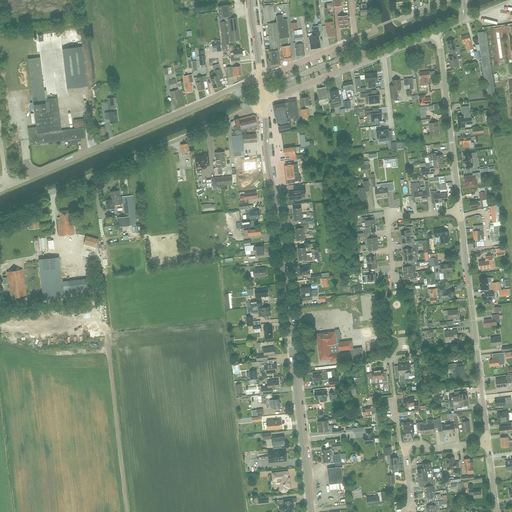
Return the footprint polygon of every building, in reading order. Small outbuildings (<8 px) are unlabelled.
[(273,5),(273,3),(262,4),(262,6),(263,6),(265,24),(269,23),(272,49),(268,49),(270,59),(268,59),(269,67),(280,65),(278,48),(279,48),(276,22),(275,22),(273,5)] [(361,15),(369,14),(368,8),(367,9),(366,4),(362,5),(362,9),(360,9),(361,15)] [(218,7),(220,17),(219,17),(219,25),(220,25),(222,45),(229,44),(228,41),(230,41),(230,44),(236,43),(235,40),(239,40),(237,17),(230,18),(230,16),(233,16),(231,5),(218,7)] [(288,38),(289,38),(287,19),(283,20),(282,15),(276,16),(279,39),(280,39),(288,38)] [(348,26),(349,25),(349,23),(348,22),(347,22),(347,16),(339,17),(340,28),(348,27),(348,26)] [(334,37),(334,36),(333,22),(325,23),(326,31),(327,31),(328,36),(329,36),(329,38),(334,37)] [(480,50),(483,67),(481,67),(481,69),(482,69),(482,70),(483,69),(485,80),(487,97),(496,96),(493,78),(491,65),(508,63),(504,38),(505,38),(509,63),(511,62),(511,24),(484,29),(484,32),(478,32),(480,44),(475,45),(477,51),(474,52),(476,60),(481,59),(479,51),(480,50)] [(316,28),(313,29),(312,29),(314,36),(309,37),(311,48),(320,47),(317,36),(320,35),(318,25),(316,26),(316,28)] [(297,55),(305,54),(303,35),(298,35),(298,34),(297,34),(297,31),(294,31),(296,44),(295,44),(297,55)] [(470,50),(473,49),(469,35),(461,37),(463,44),(465,44),(467,50),(467,51),(468,54),(471,53),(470,50)] [(288,38),(280,39),(283,60),(292,59),(291,46),(289,46),(288,38)] [(454,40),(448,41),(449,46),(448,46),(450,53),(453,52),(454,56),(449,57),(450,61),(451,61),(452,68),(459,66),(456,55),(461,54),(459,47),(456,48),(454,40)] [(67,88),(87,86),(82,46),(77,47),(76,43),(67,44),(67,48),(62,49),(67,88)] [(221,51),(220,43),(212,44),(212,48),(216,48),(217,52),(221,51)] [(234,58),(243,57),(242,50),(233,51),(233,54),(230,55),(231,62),(234,61),(234,58)] [(57,98),(45,99),(40,58),(28,59),(36,127),(28,128),(30,145),(69,140),(70,142),(70,143),(71,144),(73,145),(74,145),(76,144),(77,144),(77,143),(78,142),(78,141),(81,141),(81,139),(85,138),(84,128),(61,131),(57,98)] [(213,66),(214,71),(216,76),(210,77),(213,88),(221,86),(219,79),(223,78),(220,69),(219,64),(213,66)] [(233,67),(231,67),(226,67),(227,77),(233,76),(232,72),(234,72),(234,76),(241,75),(240,66),(233,67)] [(427,78),(430,77),(429,71),(420,73),(421,82),(427,81),(427,78)] [(377,73),(372,74),(372,73),(370,73),(370,74),(366,74),(366,82),(368,82),(369,88),(376,87),(375,81),(378,81),(377,73)] [(192,92),(190,83),(193,82),(192,75),(189,75),(184,76),(184,82),(187,93),(192,92)] [(195,86),(197,85),(198,90),(204,89),(202,77),(197,78),(194,78),(195,86)] [(414,83),(413,78),(404,79),(405,89),(410,88),(410,90),(414,89),(413,83),(414,83)] [(170,89),(177,87),(175,79),(169,81),(169,84),(170,89)] [(393,81),(394,87),(390,88),(391,98),(397,97),(397,90),(401,90),(400,80),(393,81)] [(352,87),(353,86),(352,82),(343,84),(344,88),(345,88),(346,92),(350,91),(351,96),(354,95),(352,87)] [(320,101),(328,99),(325,87),(317,89),(320,101)] [(170,92),(172,97),(174,105),(181,103),(177,90),(170,92)] [(341,103),(338,90),(330,92),(333,105),(341,103)] [(371,92),(361,94),(361,98),(366,97),(369,97),(370,104),(380,103),(380,100),(380,99),(380,97),(379,96),(379,95),(377,95),(372,96),(371,92)] [(420,105),(431,103),(430,97),(425,98),(425,95),(419,96),(420,105)] [(306,108),(310,107),(309,105),(308,99),(308,97),(302,98),(303,106),(306,106),(306,108)] [(285,103),(274,105),(278,123),(280,123),(281,127),(279,127),(280,133),(292,130),(290,120),(300,118),(296,101),(295,100),(292,104),(290,103),(285,104),(285,103)] [(374,110),(365,111),(365,115),(371,114),(372,122),(382,120),(382,118),(383,117),(382,115),(382,114),(381,113),(374,114),(374,110)] [(110,121),(117,121),(116,112),(109,112),(110,121)] [(465,128),(465,124),(473,123),(473,117),(467,117),(467,115),(464,116),(458,116),(459,128),(465,128)] [(74,128),(84,127),(83,118),(73,120),(74,128)] [(242,133),(242,135),(245,132),(248,132),(255,130),(257,129),(256,126),(254,118),(240,121),(241,130),(242,133)] [(431,134),(439,133),(438,122),(429,123),(431,134)] [(389,129),(376,131),(377,132),(376,132),(377,137),(377,139),(385,139),(385,141),(393,140),(392,131),(389,131),(389,129)] [(256,141),(256,134),(255,130),(248,132),(245,132),(242,135),(232,136),(234,153),(244,151),(243,142),(246,142),(256,141)] [(305,134),(300,135),(301,147),(309,146),(309,141),(305,142),(305,134)] [(472,143),(471,143),(471,138),(460,138),(461,144),(464,144),(464,148),(469,147),(469,148),(471,148),(472,148),(473,147),(474,146),(474,145),(473,144),(473,143),(472,143)] [(186,152),(189,152),(187,144),(180,145),(182,153),(182,156),(187,155),(186,152)] [(295,148),(284,149),(285,156),(291,155),(292,160),(305,158),(304,154),(296,156),(295,148)] [(221,167),(225,167),(224,152),(215,153),(216,168),(217,168),(217,170),(218,170),(218,174),(222,174),(221,167)] [(430,154),(422,155),(422,158),(429,158),(430,163),(443,161),(442,155),(437,156),(437,153),(430,154)] [(464,159),(463,159),(464,163),(465,163),(465,167),(471,167),(471,170),(477,169),(477,166),(473,166),(472,158),(476,158),(475,153),(464,155),(464,159)] [(203,169),(205,169),(206,167),(206,166),(209,166),(208,154),(202,154),(202,156),(201,156),(197,156),(196,157),(195,158),(196,163),(197,163),(198,164),(201,164),(201,165),(201,167),(203,169)] [(392,159),(384,160),(384,164),(392,163),(393,167),(398,166),(397,158),(392,159)] [(256,170),(255,162),(248,162),(243,162),(244,172),(249,171),(249,170),(256,170)] [(301,181),(301,180),(301,179),(300,179),(300,176),(299,176),(297,164),(286,166),(288,184),(295,183),(295,181),(299,181),(300,181),(301,181)] [(473,177),(465,178),(466,181),(465,182),(465,184),(466,184),(467,188),(473,187),(473,186),(476,185),(475,179),(480,178),(479,173),(473,174),(473,177)] [(212,186),(233,184),(232,176),(211,178),(212,186)] [(366,191),(370,191),(369,181),(363,182),(364,188),(358,189),(359,201),(367,200),(366,191)] [(420,188),(422,201),(428,200),(427,190),(426,191),(426,189),(429,189),(428,181),(425,181),(426,188),(420,188)] [(420,186),(411,187),(412,195),(415,195),(416,201),(422,201),(420,188),(420,186)] [(290,201),(295,200),(296,201),(300,200),(300,199),(305,199),(304,193),(305,193),(304,187),(294,188),(295,193),(289,193),(290,201)] [(110,192),(111,199),(106,200),(107,209),(115,208),(114,205),(121,204),(123,203),(124,214),(125,217),(117,218),(118,227),(136,225),(135,213),(133,195),(122,197),(121,197),(121,199),(120,199),(120,198),(119,191),(110,192)] [(435,203),(442,202),(441,193),(437,194),(437,191),(431,192),(432,199),(435,199),(435,203)] [(481,201),(487,199),(486,191),(479,192),(481,201)] [(245,193),(245,196),(240,197),(241,200),(246,200),(257,198),(256,192),(245,193)] [(498,205),(490,206),(492,223),(490,223),(492,242),(499,241),(497,225),(501,225),(500,219),(498,205)] [(59,236),(74,235),(72,219),(71,219),(71,215),(69,215),(68,211),(60,212),(60,218),(57,218),(59,236)] [(247,219),(251,219),(259,218),(259,211),(250,212),(246,213),(247,216),(247,219)] [(365,221),(366,227),(375,225),(375,219),(369,220),(368,217),(362,218),(362,221),(365,221)] [(299,225),(300,228),(296,228),(296,235),(304,234),(304,229),(309,229),(308,224),(299,225)] [(364,231),(364,236),(371,235),(370,232),(376,231),(375,225),(366,227),(366,230),(365,230),(364,231)] [(401,231),(401,237),(411,236),(415,236),(415,234),(414,233),(413,232),(413,227),(406,228),(407,230),(401,231)] [(435,237),(437,236),(440,236),(441,243),(449,242),(448,231),(442,232),(441,229),(436,230),(434,230),(435,237)] [(474,231),(474,235),(475,240),(480,239),(481,241),(484,241),(483,230),(480,230),(474,231)] [(371,235),(364,236),(364,239),(367,239),(368,245),(378,244),(377,238),(371,238),(371,235)] [(418,241),(414,242),(414,239),(411,239),(411,236),(401,237),(402,243),(408,243),(408,246),(419,244),(418,241)] [(86,238),(83,244),(95,248),(97,242),(86,238)] [(366,249),(366,251),(363,251),(363,254),(370,254),(369,250),(378,249),(378,244),(368,245),(369,248),(366,249)] [(403,249),(403,255),(415,254),(416,254),(415,250),(415,248),(419,247),(419,244),(408,246),(409,248),(403,249)] [(258,255),(264,254),(263,246),(257,247),(254,247),(254,245),(250,246),(245,246),(245,251),(251,251),(254,251),(257,251),(258,255)] [(307,254),(298,255),(299,261),(307,260),(307,261),(313,261),(313,257),(312,257),(312,256),(315,255),(315,252),(312,253),(307,254)] [(370,254),(363,254),(360,255),(360,257),(364,256),(364,259),(367,259),(367,263),(377,262),(376,256),(370,257),(370,254)] [(415,254),(403,255),(404,261),(410,260),(410,263),(415,263),(417,263),(417,259),(414,260),(413,257),(414,257),(415,256),(415,254)] [(489,260),(494,260),(493,256),(486,256),(487,261),(479,262),(480,269),(490,268),(489,260)] [(63,297),(59,257),(39,259),(43,300),(63,297)] [(362,270),(362,273),(369,272),(368,269),(378,268),(377,262),(367,263),(368,269),(362,270)] [(403,267),(404,273),(416,272),(415,266),(415,263),(410,263),(409,264),(409,267),(403,267)] [(442,272),(444,272),(444,278),(450,277),(450,271),(453,271),(452,268),(453,268),(454,268),(453,265),(452,265),(452,264),(441,265),(442,272)] [(254,277),(266,276),(265,268),(255,269),(255,266),(249,267),(250,272),(254,272),(254,277)] [(309,269),(311,269),(311,266),(304,266),(305,268),(300,269),(301,275),(301,276),(302,277),(303,277),(304,277),(305,276),(305,275),(305,274),(309,273),(309,269)] [(26,295),(22,270),(7,272),(11,297),(26,295)] [(369,275),(369,272),(362,273),(362,276),(366,275),(366,282),(376,281),(375,274),(369,275)] [(417,278),(417,277),(418,276),(418,273),(417,272),(416,272),(404,273),(404,279),(411,279),(411,281),(417,280),(417,278)] [(68,278),(68,281),(69,291),(87,289),(86,278),(79,279),(78,277),(68,278)] [(493,278),(491,278),(486,278),(480,278),(481,287),(484,287),(484,289),(489,288),(488,282),(494,282),(493,278)] [(436,298),(436,295),(438,295),(438,293),(439,293),(439,299),(451,298),(451,292),(445,292),(445,287),(438,288),(439,291),(438,291),(437,289),(428,289),(429,293),(431,292),(432,298),(435,298),(436,298)] [(316,290),(311,291),(311,288),(302,289),(301,289),(301,293),(302,293),(303,298),(309,297),(312,296),(317,296),(316,290)] [(261,296),(268,295),(267,289),(260,290),(260,289),(255,290),(256,298),(261,297),(261,296)] [(492,298),(495,298),(494,292),(488,293),(488,296),(482,297),(483,303),(493,302),(492,298)] [(82,310),(86,319),(94,315),(91,307),(82,310)] [(266,317),(266,316),(271,316),(270,307),(262,308),(258,309),(259,315),(259,317),(263,316),(263,317),(264,317),(266,317)] [(444,311),(445,316),(445,318),(449,318),(449,319),(458,318),(457,310),(448,311),(444,311)] [(484,320),(485,326),(500,324),(499,314),(492,315),(492,319),(484,320)] [(247,326),(253,326),(254,333),(262,332),(261,324),(253,325),(252,316),(246,317),(247,326)] [(265,338),(273,337),(272,331),(272,326),(264,327),(265,338)] [(454,338),(457,338),(456,330),(453,330),(453,331),(449,331),(445,331),(447,343),(454,342),(454,338)] [(354,359),(354,357),(353,353),(356,353),(356,358),(364,357),(362,340),(354,341),(355,346),(352,346),(352,341),(337,343),(335,332),(317,334),(320,360),(331,359),(331,362),(350,360),(354,359)] [(492,345),(502,344),(501,336),(497,337),(497,338),(491,338),(492,345)] [(264,348),(265,355),(256,356),(257,361),(261,360),(261,361),(268,360),(268,359),(267,356),(275,355),(274,347),(264,348)] [(504,365),(504,362),(505,362),(504,354),(498,354),(498,357),(494,358),(494,359),(489,360),(490,367),(499,366),(499,365),(504,365)] [(268,360),(261,361),(261,366),(265,365),(266,374),(277,372),(276,364),(268,365),(268,362),(268,360)] [(405,365),(404,365),(405,374),(409,374),(409,377),(414,376),(414,370),(411,371),(410,364),(409,364),(409,363),(405,364),(405,365)] [(405,374),(404,365),(403,365),(403,364),(399,365),(399,366),(398,366),(399,372),(396,373),(397,378),(402,377),(402,375),(405,374)] [(457,378),(466,377),(464,366),(457,366),(457,364),(447,365),(448,368),(450,370),(454,369),(454,373),(457,372),(457,378)] [(257,378),(257,370),(249,371),(250,379),(257,378)] [(389,377),(387,377),(387,376),(384,376),(383,370),(378,371),(379,380),(382,379),(383,382),(388,382),(388,381),(390,381),(389,377)] [(434,378),(434,376),(433,370),(424,371),(425,379),(434,378)] [(379,380),(378,371),(372,371),(372,378),(369,378),(370,384),(379,383),(379,380)] [(328,372),(321,373),(313,374),(314,381),(322,380),(322,379),(326,379),(326,380),(329,379),(328,372)] [(506,383),(511,383),(511,379),(506,380),(506,378),(502,378),(502,379),(496,380),(497,387),(507,386),(506,383)] [(260,387),(260,395),(272,394),(272,389),(279,388),(278,380),(268,381),(268,386),(260,387)] [(327,401),(326,397),(327,397),(326,391),(315,392),(315,398),(320,398),(320,401),(327,401)] [(453,395),(454,401),(468,399),(467,393),(461,394),(461,391),(455,392),(455,394),(453,395)] [(259,402),(262,402),(262,404),(266,403),(265,396),(261,396),(258,396),(259,402)] [(376,396),(377,400),(372,400),(373,407),(371,408),(362,408),(363,416),(367,415),(367,417),(372,416),(371,414),(375,414),(375,413),(379,413),(377,400),(378,400),(378,396),(376,396)] [(404,400),(404,403),(404,407),(415,406),(415,409),(419,409),(418,402),(414,402),(414,397),(411,398),(411,399),(404,400)] [(496,406),(505,405),(504,398),(495,399),(496,406)] [(271,409),(275,409),(280,408),(281,408),(281,403),(280,403),(279,399),(269,400),(270,407),(271,407),(271,409)] [(468,399),(454,401),(454,407),(456,407),(457,409),(463,409),(463,406),(469,405),(468,399)] [(498,421),(509,420),(508,411),(505,412),(505,413),(497,414),(498,421)] [(463,432),(470,431),(469,421),(465,421),(465,418),(459,418),(460,422),(462,422),(463,432)] [(438,428),(438,425),(437,419),(433,420),(433,421),(430,421),(431,424),(427,424),(428,433),(435,433),(434,428),(438,428)] [(268,430),(282,428),(281,420),(274,421),(274,420),(267,421),(268,430)] [(410,433),(414,432),(413,422),(408,423),(404,423),(405,433),(410,433)] [(428,433),(427,424),(424,425),(423,422),(417,423),(418,430),(421,430),(422,434),(428,433)] [(366,436),(364,436),(364,444),(374,443),(374,435),(373,435),(372,430),(366,431),(366,436)] [(284,443),(285,443),(284,436),(272,437),(273,444),(277,444),(278,448),(282,448),(282,446),(285,445),(284,443)] [(511,440),(509,441),(508,437),(501,438),(502,447),(509,447),(509,446),(511,445),(511,440)] [(269,451),(270,462),(287,460),(286,451),(275,452),(275,451),(269,451)] [(336,463),(342,462),(341,454),(334,454),(334,455),(323,456),(323,462),(327,462),(327,463),(334,462),(336,463)] [(391,455),(387,456),(387,461),(389,461),(389,465),(391,465),(398,464),(398,463),(399,462),(398,458),(397,458),(397,457),(391,458),(391,455)] [(458,462),(455,462),(455,463),(454,463),(454,457),(446,458),(448,469),(455,469),(455,468),(459,468),(458,462)] [(473,467),(473,463),(472,462),(470,463),(469,458),(464,459),(465,463),(462,464),(463,468),(465,468),(465,471),(466,474),(473,473),(473,471),(473,468),(473,467)] [(342,467),(342,462),(336,463),(335,464),(335,467),(327,468),(329,484),(330,490),(337,490),(336,483),(344,482),(342,467)] [(421,464),(422,468),(417,469),(418,475),(428,474),(427,471),(432,471),(431,463),(428,463),(421,464)] [(398,464),(391,465),(389,466),(389,470),(392,470),(392,475),(389,475),(390,483),(395,482),(394,475),(395,475),(395,472),(398,472),(398,468),(398,464)] [(280,489),(281,490),(283,492),(286,492),(288,490),(288,488),(290,488),(290,486),(289,486),(289,484),(290,484),(290,483),(288,482),(288,480),(286,478),(286,476),(283,477),(283,472),(273,473),(273,481),(280,480),(281,486),(282,486),(280,488),(280,489)] [(428,474),(418,475),(418,481),(424,480),(425,484),(435,482),(436,482),(435,479),(431,480),(430,474),(428,474)] [(435,482),(425,484),(425,486),(424,486),(425,492),(435,491),(434,485),(435,485),(435,482)] [(451,489),(458,488),(458,491),(464,491),(463,482),(451,484),(451,489)] [(435,491),(425,492),(426,498),(431,498),(431,501),(443,499),(443,496),(440,496),(440,494),(435,495),(435,491)] [(368,505),(380,504),(379,496),(367,497),(368,505)] [(279,511),(284,510),(285,511),(292,511),(292,509),(294,507),(292,505),(293,504),(293,502),(293,498),(284,499),(284,503),(285,503),(283,506),(279,507),(279,511)] [(439,510),(439,504),(438,501),(432,501),(432,504),(427,505),(427,511),(437,510),(439,510)] [(441,510),(445,510),(445,506),(449,506),(449,502),(446,502),(446,504),(441,504),(441,510)]
